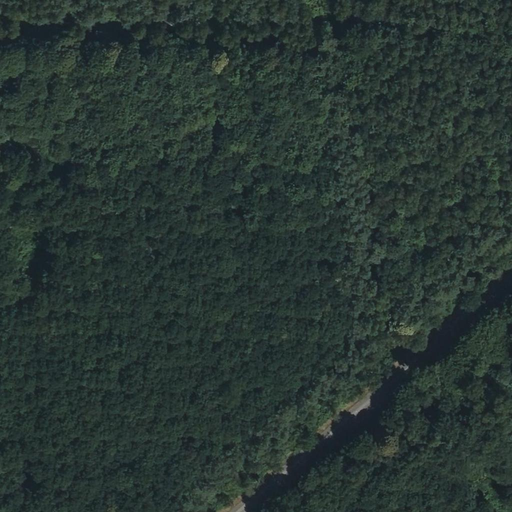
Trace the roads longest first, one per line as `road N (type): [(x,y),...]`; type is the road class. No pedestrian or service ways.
road 1 (track): [(0,19),(338,27),(333,0)]
road 2 (tertiary): [(511,279),(245,511)]
